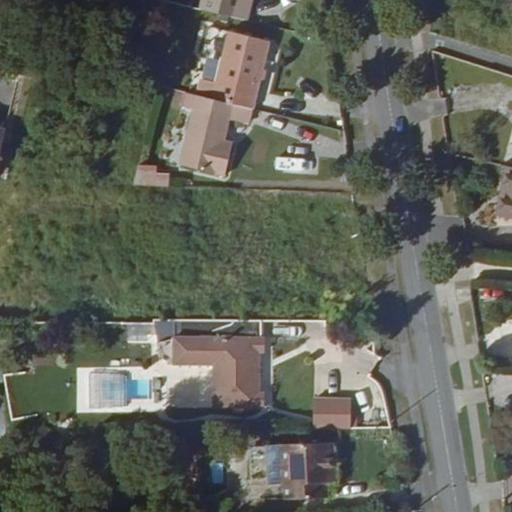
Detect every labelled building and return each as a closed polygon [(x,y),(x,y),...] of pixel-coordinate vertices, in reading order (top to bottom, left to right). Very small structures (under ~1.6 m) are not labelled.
[(204,0),(204,2),(252,14),(254,0),(204,0)] [(200,90),(249,102),(256,103),(273,33),(212,18),(206,42),(224,47),(218,76),(204,73),(200,90)] [(247,116),(249,102),(200,90),(197,89),(182,158),(225,168),(230,146),(221,144),(223,134),(227,111),(247,116)] [(23,124),(0,118),(0,171),(11,174),(23,124)] [(221,144),(230,146),(232,137),(223,134),(221,144)] [(139,167),(135,182),(151,183),(151,177),(152,167),(139,167)] [(258,336),(259,317),(171,316),(171,334),(171,360),(211,360),(211,404),(260,404),(260,390),(255,390),(256,349),(261,349),(261,336),(258,336)] [(171,360),(171,334),(155,338),(156,344),(158,350),(161,353),(168,360),(171,360)] [(352,435),(301,436),(302,492),(344,491),(344,475),(352,475),(352,435)]
